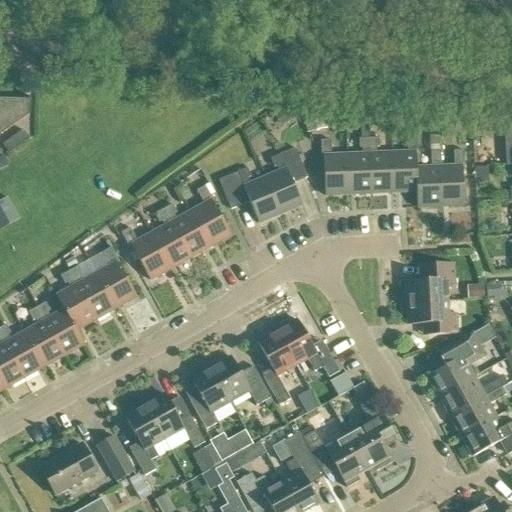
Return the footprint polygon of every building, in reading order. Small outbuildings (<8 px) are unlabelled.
[(0,136),(27,117),(29,117),(30,98),(28,98),(28,101),(0,99),(0,136)] [(269,115),(279,129),(295,119),(285,104),(269,115)] [(321,109),(301,114),(306,134),(326,129),(321,109)] [(447,115),(439,116),(440,126),(448,126),(447,115)] [(439,125),(430,126),(430,137),(439,137),(439,125)] [(448,128),(440,128),(440,139),(448,138),(448,128)] [(7,156),(29,140),(22,131),(1,147),(7,156)] [(441,168),(440,153),(439,137),(430,137),(431,153),(430,153),(431,169),(416,169),(415,169),(416,193),(416,209),(440,208),(438,168),(441,168)] [(407,154),(391,154),(393,194),(416,193),(415,169),(416,169),(415,154),(417,154),(417,138),(407,138),(407,154)] [(379,139),(368,140),(370,195),(393,194),(391,154),(376,155),(376,149),(379,149),(379,139)] [(362,156),(346,156),(347,196),(370,195),(368,140),(359,140),(359,150),(362,149),(362,156)] [(325,197),(347,196),(346,156),(331,157),(330,141),(320,142),(321,158),(323,158),(325,197)] [(265,179),(280,216),(301,207),(292,185),(307,179),(295,150),(270,160),(274,169),(277,167),(279,173),(265,179)] [(454,168),(441,168),(438,168),(440,208),(463,207),(462,168),(464,168),(463,152),(453,152),(454,168)] [(258,225),(280,216),(265,179),(250,185),(248,180),(250,178),(247,170),(218,182),(231,211),(249,203),(258,225)] [(191,213),(210,248),(230,237),(211,203),(213,202),(205,187),(196,192),(204,206),(191,213)] [(0,230),(19,219),(7,197),(0,201),(0,230)] [(172,206),(163,211),(190,259),(210,248),(191,213),(177,221),(174,216),(176,214),(172,206)] [(164,228),(150,235),(170,270),(190,259),(163,211),(154,216),(159,224),(161,222),(164,228)] [(149,282),(170,270),(150,235),(137,243),(130,229),(121,234),(129,249),(130,248),(149,282)] [(96,275),(116,309),(136,298),(117,264),(119,263),(111,249),(102,254),(109,267),(96,275)] [(63,265),(67,272),(76,266),(72,260),(63,265)] [(404,283),(405,305),(447,302),(446,289),(454,289),(453,265),(418,267),(419,283),(404,283)] [(77,268),(69,272),(96,321),(116,309),(96,275),(85,281),(77,268)] [(96,321),(69,272),(60,278),(67,291),(55,297),(63,311),(64,311),(76,332),(96,321)] [(483,286),(468,287),(469,300),(484,299),(483,286)] [(504,298),(503,286),(487,287),(487,299),(504,298)] [(447,302),(405,305),(406,326),(422,325),(422,337),(457,335),(456,315),(448,316),(447,302)] [(45,304),(37,309),(64,357),(84,346),(76,332),(64,311),(63,311),(52,317),(45,304)] [(35,327),(24,333),(44,368),(64,357),(37,309),(28,314),(35,327)] [(296,367),(307,361),(313,372),(322,368),(328,379),(339,373),(323,345),(313,351),(296,321),(276,332),(296,367)] [(5,326),(0,329),(0,337),(23,380),(44,368),(24,333),(13,340),(5,326)] [(277,378),(296,367),(276,332),(257,343),(273,373),(263,379),(279,407),(290,401),(277,378)] [(439,354),(446,367),(427,378),(438,398),(473,379),(467,367),(480,360),(475,351),(480,348),(472,335),(439,354)] [(0,385),(3,391),(23,380),(0,337),(0,385)] [(230,358),(210,369),(230,404),(248,394),(256,407),(270,399),(253,368),(239,375),(230,358)] [(230,404),(210,369),(190,380),(200,397),(189,403),(205,431),(216,425),(210,415),(230,404)] [(337,392),(353,387),(349,373),(333,378),(337,392)] [(479,390),(473,379),(438,398),(449,418),(484,398),(506,385),(502,377),(479,390)] [(460,438),(495,418),(488,406),(506,396),(505,395),(511,390),(511,386),(510,383),(506,385),(484,398),(449,418),(460,438)] [(144,406),(163,441),(183,430),(193,450),(204,444),(190,419),(180,425),(163,395),(144,406)] [(357,432),(347,438),(366,471),(388,459),(382,447),(394,440),(388,430),(370,397),(357,404),(366,420),(354,427),(357,432)] [(152,447),(163,441),(144,406),(124,417),(141,447),(130,453),(144,477),(155,471),(150,462),(158,458),(152,447)] [(495,418),(460,438),(472,458),(500,443),(508,456),(511,453),(511,423),(502,430),(495,418)] [(366,471),(347,438),(325,450),(315,432),(302,439),(318,469),(331,462),(346,490),(359,482),(356,477),(366,471)] [(245,434),(231,442),(237,452),(251,443),(245,434)] [(291,476),(280,482),(296,511),(305,511),(318,505),(303,478),(318,469),(302,439),(298,434),(282,443),(292,461),(285,465),(291,476)] [(116,483),(133,473),(114,438),(96,448),(116,483)] [(55,497),(97,473),(81,445),(39,469),(55,497)] [(220,463),(209,445),(195,453),(206,471),(220,463)] [(239,454),(223,462),(224,464),(230,474),(245,465),(239,454)] [(220,511),(244,511),(227,481),(232,478),(230,474),(224,464),(214,470),(222,484),(217,487),(227,505),(219,510),(220,511)] [(251,475),(235,484),(251,511),(266,503),(271,511),(296,511),(280,482),(269,488),(263,478),(255,482),(251,475)] [(479,507),(471,511),(499,511),(492,500),(479,507)] [(106,511),(100,501),(80,511),(106,511)]
